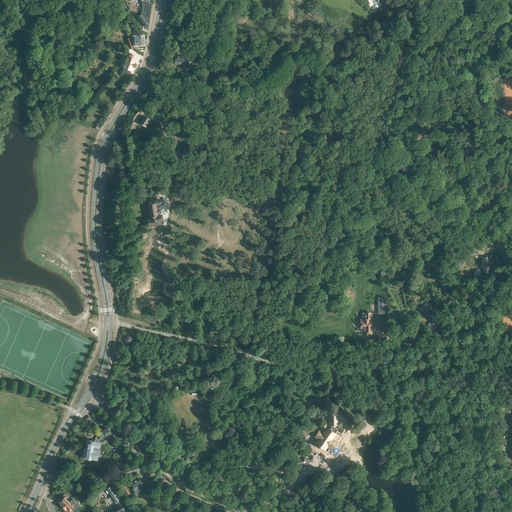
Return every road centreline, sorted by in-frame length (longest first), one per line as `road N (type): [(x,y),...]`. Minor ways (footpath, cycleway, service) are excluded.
road 1 (unknown): [(511,347),(387,347),(288,368),(114,323)]
road 2 (track): [(511,344),(376,346),(283,365),(114,323)]
road 3 (tertiary): [(105,135),(92,222),(105,322)]
road 4 (tertiary): [(111,323),(99,237),(110,138)]
road 5 (residential): [(210,511),(154,484),(91,394)]
